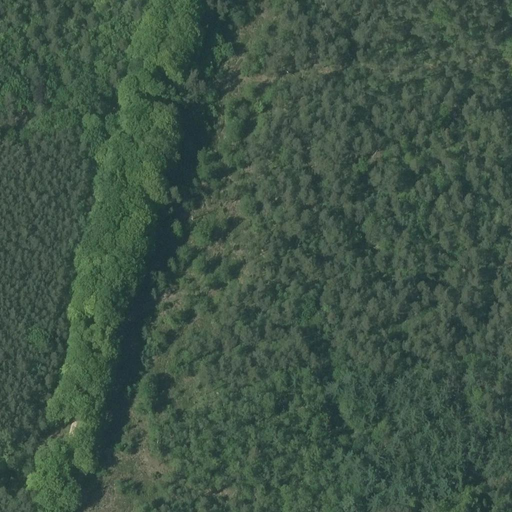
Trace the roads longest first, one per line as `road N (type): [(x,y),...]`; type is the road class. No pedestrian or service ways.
road 1 (track): [(52,511),(178,0)]
road 2 (track): [(370,511),(511,472)]
